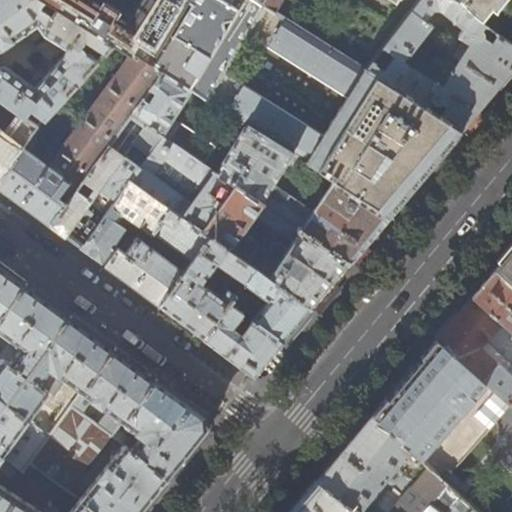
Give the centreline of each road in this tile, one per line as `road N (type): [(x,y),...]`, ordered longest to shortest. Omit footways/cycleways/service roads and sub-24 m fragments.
road 1 (secondary): [(279,444),(511,166)]
road 2 (residential): [(279,444),(0,225)]
